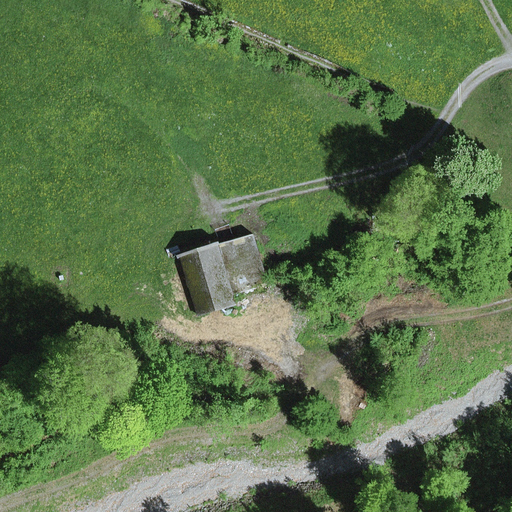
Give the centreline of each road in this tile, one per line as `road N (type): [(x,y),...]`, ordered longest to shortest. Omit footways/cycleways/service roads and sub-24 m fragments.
road 1 (track): [(226,208),(405,165),(428,147),(483,72),(511,63)]
road 2 (track): [(227,326),(331,363),(511,304)]
